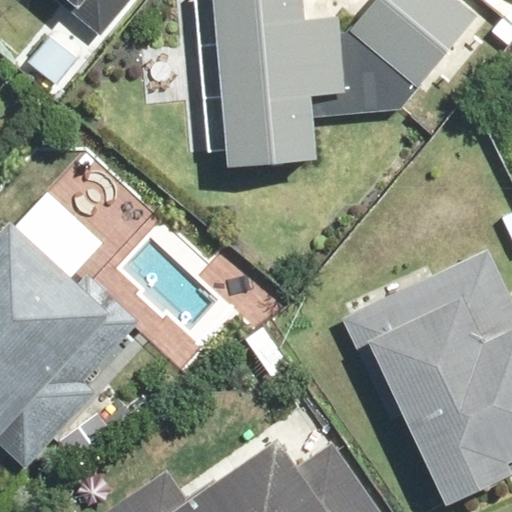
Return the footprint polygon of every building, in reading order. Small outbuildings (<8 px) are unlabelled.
[(50,0),(98,40),(131,0),(50,0)] [(292,32),(289,0),(186,0),(198,173),(297,166),(293,102),(335,98),(331,29),(292,32)] [(466,15),(448,0),(374,0),(344,36),(406,88),(466,15)] [(0,453),(20,472),(49,442),(74,468),(119,423),(78,383),(133,328),(79,275),(62,293),(0,231),(0,453)] [(425,263),(331,313),(434,505),(511,463),(511,330),(470,252),(430,273),(425,263)] [(238,342),(270,384),(288,371),(292,376),(306,366),(272,318),(238,342)] [(103,511),(366,511),(319,447),(285,472),(261,439),(178,499),(157,472),(103,511)]
